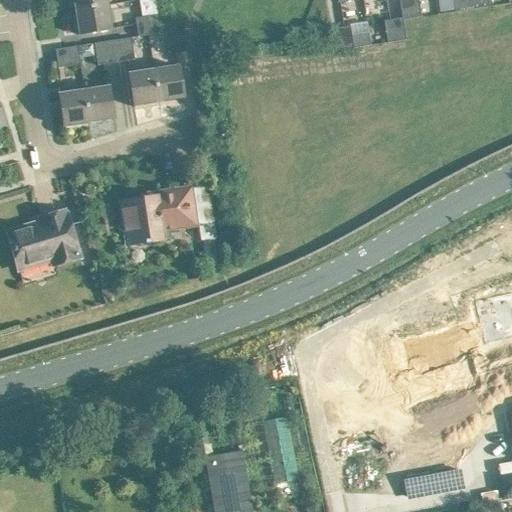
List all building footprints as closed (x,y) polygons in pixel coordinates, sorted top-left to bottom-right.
[(108,5),(106,0),(72,0),(75,11),(108,5)] [(140,0),(142,18),(135,19),(138,37),(160,34),(157,15),(154,0),(140,0)] [(398,0),(402,18),(403,21),(421,18),(418,0),(398,0)] [(456,13),(473,10),(471,0),(437,0),(439,13),(456,11),(456,13)] [(493,7),(493,6),(491,0),(471,0),(473,10),(493,7)] [(79,36),(112,30),(108,5),(75,11),(79,36)] [(402,18),(384,22),(387,44),(406,41),(403,21),(402,18)] [(354,49),(371,46),(369,34),(351,37),(349,27),(331,30),(335,52),(354,49)] [(183,30),(165,33),(168,55),(187,52),(183,30)] [(134,60),(131,38),(112,41),(116,63),(134,60)] [(98,66),(116,63),(112,41),(94,44),(98,66)] [(78,47),(75,47),(55,50),(58,69),(80,65),(78,47)] [(153,71),(158,104),(184,99),(179,67),(153,71)] [(158,104),(153,71),(129,75),(134,108),(158,104)] [(114,120),(109,87),(83,91),(88,124),(114,120)] [(88,124),(83,91),(59,95),(64,128),(88,124)] [(143,200),(121,203),(124,223),(127,246),(170,239),(169,229),(196,225),(191,190),(190,189),(154,194),(155,198),(156,203),(143,204),(143,200)] [(9,232),(8,232),(19,270),(53,260),(54,263),(78,256),(72,235),(67,216),(65,217),(63,211),(41,218),(42,224),(31,227),(30,226),(9,232)] [(420,253),(421,304),(440,304),(439,253),(420,253)] [(110,282),(102,293),(114,301),(122,290),(110,282)] [(511,293),(479,300),(488,347),(511,341),(511,293)] [(294,488),(313,483),(307,459),(300,461),(295,440),(281,444),(294,488)] [(252,511),(243,450),(204,457),(213,511),(252,511)] [(511,462),(497,465),(499,476),(511,473),(511,462)] [(511,473),(499,476),(497,476),(501,500),(511,498),(511,473)]
